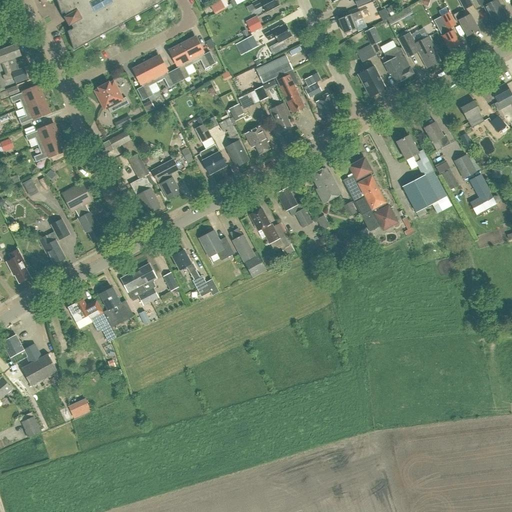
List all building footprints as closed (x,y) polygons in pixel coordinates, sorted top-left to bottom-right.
[(56,0),(62,14),(65,13),(66,16),(64,17),(66,22),(69,27),(71,25),(73,29),(67,32),(74,51),(164,1),(163,0),(56,0)] [(262,6),(266,12),(279,5),(276,0),(258,0),(252,3),(256,10),(262,6)] [(484,0),(487,5),(484,6),(493,25),(507,18),(497,0),(484,0)] [(352,11),(349,4),(338,9),(340,15),(352,11)] [(385,9),(378,12),(382,20),(388,17),(385,9)] [(459,20),(466,35),(478,30),(471,14),(466,16),(463,9),(453,13),(457,21),(459,20)] [(360,11),(339,20),(344,34),(356,29),(353,21),(362,17),(360,11)] [(441,17),(445,25),(438,29),(442,36),(449,50),(460,45),(453,30),(451,32),(449,28),(455,25),(449,13),(441,17)] [(256,16),(245,22),(251,33),(261,28),(256,16)] [(285,24),(280,28),(279,27),(265,35),(268,41),(275,37),(278,43),(292,36),(285,24)] [(381,39),(374,25),(364,30),(371,44),(381,39)] [(414,45),(408,34),(398,39),(406,54),(416,48),(426,68),(440,61),(435,53),(436,53),(432,44),(433,43),(429,37),(414,45)] [(235,44),(241,55),(256,47),(250,36),(235,44)] [(183,44),(193,65),(200,61),(205,69),(216,64),(209,52),(204,55),(195,38),(183,44)] [(170,65),(179,83),(190,77),(185,68),(193,65),(183,44),(170,51),(176,63),(170,65)] [(8,61),(14,77),(17,83),(28,79),(24,68),(18,70),(16,65),(17,64),(15,58),(21,56),(17,45),(3,49),(8,61)] [(391,75),(396,84),(406,78),(414,74),(404,56),(401,58),(400,55),(403,54),(400,48),(396,47),(383,54),(387,61),(383,63),(390,75),(391,75)] [(3,76),(5,81),(14,78),(16,84),(16,83),(17,83),(14,77),(8,61),(3,49),(0,50),(0,63),(2,63),(6,75),(3,76)] [(307,55),(309,60),(316,57),(313,52),(307,55)] [(146,63),(157,83),(164,80),(168,88),(179,83),(170,65),(165,68),(159,56),(146,63)] [(276,78),(292,113),(304,108),(293,85),(298,83),(292,70),(286,56),(257,70),(263,84),(276,78)] [(137,90),(143,101),(154,96),(149,87),(157,83),(146,63),(133,70),(142,87),(137,90)] [(373,65),(358,74),(365,88),(366,88),(370,96),(372,95),(374,95),(375,94),(376,92),(385,87),(373,65)] [(303,80),(307,87),(320,80),(316,73),(303,80)] [(200,84),(197,77),(191,80),(194,87),(200,84)] [(107,108),(110,114),(129,104),(126,98),(122,100),(113,83),(109,85),(108,83),(98,88),(100,90),(96,92),(105,109),(107,108)] [(305,90),(309,98),(322,90),(318,83),(305,90)] [(505,98),(509,105),(511,103),(511,98),(510,95),(511,95),(505,84),(491,92),(497,102),(505,98)] [(23,108),(44,100),(39,86),(10,98),(12,103),(20,100),(23,108)] [(262,86),(254,89),(260,101),(267,97),(262,86)] [(248,92),(241,95),(247,107),(253,103),(248,92)] [(316,102),(325,120),(337,114),(332,106),(334,104),(330,95),(316,102)] [(18,119),(21,125),(49,113),(44,100),(23,108),(26,116),(18,119)] [(474,101),(460,109),(466,120),(471,128),(484,122),(479,113),(480,112),(474,101)] [(278,124),(281,131),(291,126),(287,120),(291,118),(285,103),(281,105),(280,105),(269,110),(276,124),(278,124)] [(229,109),(235,121),(243,118),(241,115),(244,113),(239,104),(229,109)] [(497,117),(490,123),(497,132),(505,126),(497,117)] [(226,148),(233,161),(236,167),(239,166),(249,160),(238,141),(241,139),(233,125),(229,118),(219,124),(222,131),(225,130),(228,136),(226,137),(230,145),(226,148)] [(198,152),(209,173),(227,164),(219,149),(217,150),(201,120),(195,123),(197,126),(194,128),(205,149),(198,152)] [(445,135),(443,137),(435,122),(424,128),(436,151),(450,144),(445,135)] [(38,146),(59,138),(54,124),(25,136),(27,142),(35,139),(38,146)] [(270,149),(267,143),(269,142),(261,126),(245,134),(252,148),(255,146),(260,155),(270,149)] [(131,140),(126,131),(108,141),(109,142),(113,150),(131,140)] [(470,143),(465,134),(460,137),(465,146),(470,143)] [(427,219),(450,207),(432,171),(433,170),(422,149),(417,152),(409,135),(396,142),(405,160),(412,156),(422,176),(402,187),(415,212),(422,208),(427,219)] [(34,157),(36,163),(64,151),(59,138),(38,146),(41,154),(34,157)] [(0,142),(4,152),(13,148),(10,139),(0,142)] [(109,142),(108,141),(98,146),(103,156),(114,151),(113,150),(109,142)] [(180,150),(185,161),(191,158),(186,147),(180,150)] [(143,207),(147,215),(160,208),(157,202),(158,202),(145,177),(149,175),(138,154),(129,159),(140,179),(130,184),(142,207),(143,207)] [(466,155),(455,161),(464,178),(475,172),(466,155)] [(343,181),(346,186),(371,230),(382,225),(384,230),(398,222),(389,205),(388,206),(386,202),(372,176),(371,176),(369,172),(371,171),(364,158),(349,166),(354,175),(343,181)] [(173,160),(152,171),(167,200),(181,193),(173,177),(170,179),(168,175),(178,170),(173,160)] [(445,161),(435,166),(439,174),(441,173),(449,169),(445,161)] [(317,191),(323,203),(341,194),(330,173),(328,173),(325,168),(311,175),(319,190),(317,191)] [(10,177),(12,184),(20,181),(17,175),(10,177)] [(475,189),(485,184),(480,175),(470,180),(475,189)] [(44,178),(39,181),(45,191),(50,188),(44,178)] [(36,192),(30,180),(22,185),(28,196),(36,192)] [(62,194),(72,212),(92,201),(82,183),(62,194)] [(295,214),(303,228),(312,223),(301,202),(297,205),(288,188),(276,194),(286,211),(288,210),(292,216),(295,214)] [(342,206),(348,217),(354,214),(348,203),(342,206)] [(85,233),(87,231),(93,243),(102,238),(101,236),(104,235),(91,212),(90,213),(87,207),(76,212),(79,218),(78,219),(85,233)] [(254,224),(254,226),(256,230),(257,230),(258,231),(262,229),(269,244),(279,239),(271,224),(270,225),(262,209),(250,215),(254,224)] [(324,216),(317,220),(322,229),(329,225),(324,216)] [(49,255),(54,264),(66,258),(56,241),(70,234),(62,219),(51,225),(55,232),(46,236),(39,240),(48,256),(49,255)] [(217,253),(221,261),(234,254),(227,241),(221,244),(214,231),(199,239),(209,257),(217,253)] [(244,262),(252,278),(266,270),(256,252),(253,253),(243,234),(240,236),(237,232),(233,234),(235,239),(232,241),(244,262)] [(280,238),(284,248),(281,249),(285,255),(294,250),(285,235),(280,238)] [(13,271),(19,283),(30,277),(25,268),(27,267),(18,250),(9,254),(12,259),(6,262),(11,272),(13,271)] [(184,250),(172,257),(180,270),(186,267),(190,273),(195,271),(196,270),(192,263),(191,264),(184,250)] [(135,272),(151,302),(158,298),(153,288),(155,287),(153,283),(153,280),(156,279),(149,264),(135,272)] [(195,271),(190,273),(194,280),(193,281),(201,296),(210,292),(212,296),(218,292),(212,279),(206,282),(202,276),(199,277),(195,271)] [(139,298),(143,305),(151,302),(135,272),(121,279),(128,293),(133,301),(139,298)] [(162,277),(170,292),(177,288),(169,273),(162,277)] [(126,300),(120,303),(112,288),(100,294),(106,307),(102,309),(111,327),(133,316),(126,300)] [(89,315),(97,331),(109,325),(97,301),(87,307),(83,300),(81,300),(79,300),(77,301),(76,303),(68,307),(72,315),(79,312),(82,318),(89,315)] [(143,312),(137,315),(143,326),(149,323),(143,312)] [(31,386),(33,385),(39,396),(50,390),(44,379),(57,372),(48,354),(41,358),(34,344),(24,350),(16,335),(2,343),(14,364),(27,357),(31,364),(22,368),(31,386)] [(0,379),(0,398),(12,389),(2,378),(0,379)] [(69,406),(74,419),(90,412),(85,399),(69,406)] [(26,430),(29,437),(40,432),(34,417),(22,422),(25,430),(26,430)]
